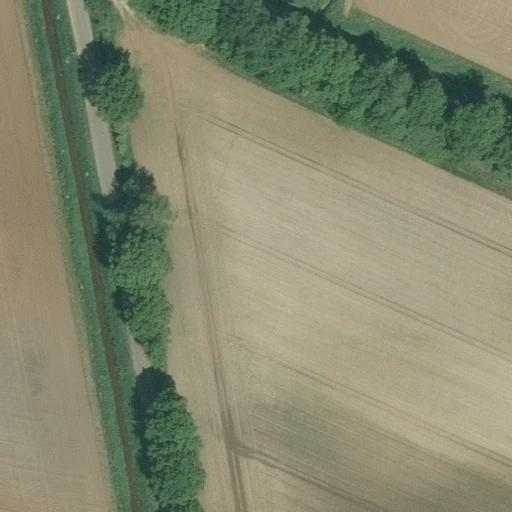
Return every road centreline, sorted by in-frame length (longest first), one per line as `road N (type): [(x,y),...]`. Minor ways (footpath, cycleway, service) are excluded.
road 1 (unclassified): [(72,0),(166,511)]
road 2 (track): [(511,121),(238,0)]
